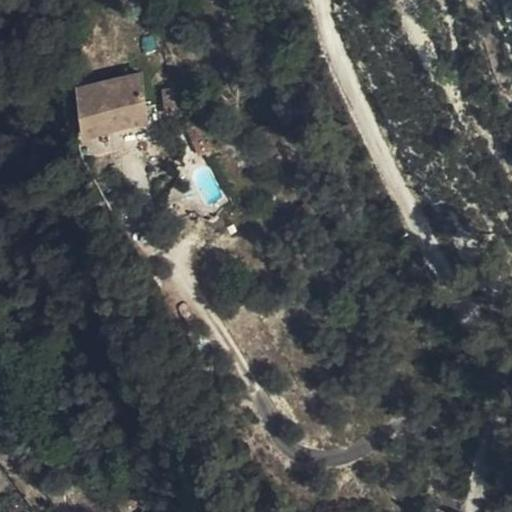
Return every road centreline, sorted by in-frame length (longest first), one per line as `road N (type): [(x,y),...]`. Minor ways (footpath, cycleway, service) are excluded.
road 1 (residential): [(470,511),(497,428),(505,360),(419,233),(325,0)]
road 2 (track): [(0,392),(117,511)]
